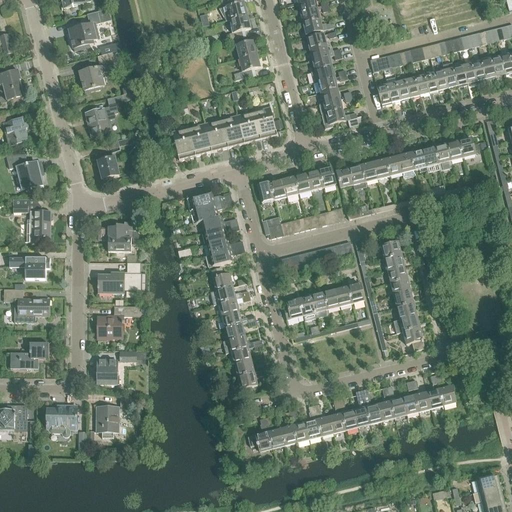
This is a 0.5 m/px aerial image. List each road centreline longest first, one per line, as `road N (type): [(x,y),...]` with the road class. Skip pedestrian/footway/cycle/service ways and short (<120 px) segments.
road 1 (residential): [(295,394),(440,359),(449,347),(415,216),(258,256)]
road 2 (residential): [(0,392),(73,393),(78,210)]
road 3 (residential): [(78,210),(25,0)]
road 4 (residential): [(78,210),(237,172)]
road 5 (residential): [(306,155),(267,0)]
road 6 (residential): [(358,59),(511,21)]
road 7 (residential): [(258,256),(295,394)]
road 8 (residential): [(378,137),(511,103)]
